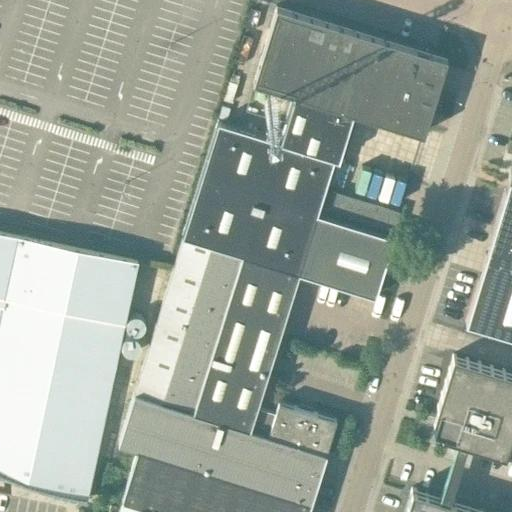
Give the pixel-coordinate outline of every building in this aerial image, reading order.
[(118,442),(111,465),(130,471),(121,497),(140,504),(137,511),(306,511),(310,500),(336,417),(335,417),(278,399),(275,410),(257,404),(299,270),(375,293),(381,274),(387,255),(387,253),(393,235),(316,211),(334,155),(338,156),(352,109),(423,131),(438,83),(446,56),(382,37),(276,4),(253,79),(290,90),(294,91),(279,138),(272,136),(218,119),(213,136),(201,175),(182,233),(133,393),(126,417),(118,442)] [(487,245),(465,319),(511,333),(511,178),(508,178),(502,197),(487,245)] [(400,209),(332,188),(326,207),(394,228),(400,209)] [(136,257),(0,227),(0,471),(5,473),(28,482),(40,486),(58,491),(76,495),(87,498),(87,496),(86,496),(136,257)] [(448,435),(511,454),(511,371),(453,353),(435,410),(438,411),(437,416),(445,430),(449,431),(448,435)] [(495,511),(449,498),(438,495),(411,486),(403,511),(495,511)]
